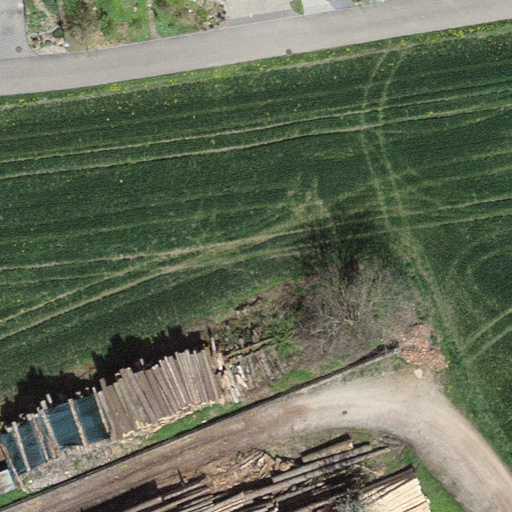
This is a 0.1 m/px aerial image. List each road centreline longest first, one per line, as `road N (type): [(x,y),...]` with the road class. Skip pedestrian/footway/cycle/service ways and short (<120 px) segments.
road 1 (residential): [(0,78),(264,44),(511,0)]
road 2 (track): [(507,511),(446,439),(412,421),(347,407),(314,409),(237,436),(51,511)]
